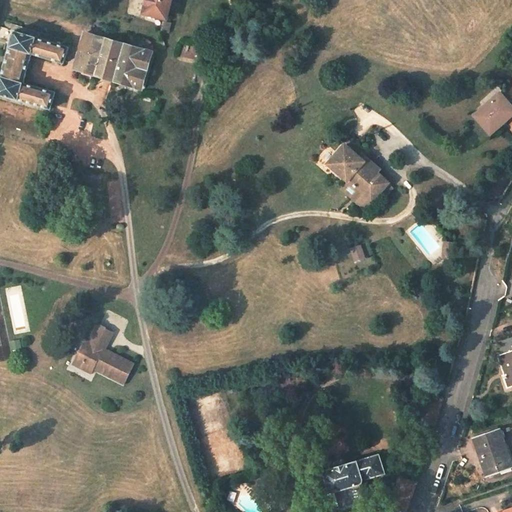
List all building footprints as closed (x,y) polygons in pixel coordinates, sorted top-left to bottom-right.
[(149,0),(146,12),(165,17),(169,0),(149,0)] [(64,63),(69,47),(15,32),(0,85),(0,93),(50,108),(55,92),(24,82),(32,53),(64,63)] [(152,55),(85,34),(76,67),(142,87),(142,86),(150,62),(152,55)] [(147,88),(154,63),(150,62),(142,86),(147,88)] [(511,113),(511,108),(499,93),(475,115),(490,133),(511,113)] [(327,165),(364,196),(370,189),(378,196),(389,183),(377,173),(381,169),(363,154),(359,158),(344,145),(327,165)] [(364,196),(372,203),(378,196),(370,189),(364,196)] [(453,243),(444,242),(443,257),(452,259),(453,243)] [(355,262),(366,259),(362,247),(351,250),(355,262)] [(125,383),(134,365),(104,350),(113,331),(99,325),(90,343),(84,340),(75,359),(81,362),(79,366),(92,372),(95,368),(125,383)] [(503,375),(507,385),(511,383),(511,337),(500,342),(504,354),(499,356),(506,375),(503,375)] [(511,466),(511,464),(499,429),(474,438),(479,452),(481,451),(485,463),(483,464),(487,475),(511,466)] [(385,472),(380,454),(358,461),(362,478),(366,476),(366,478),(385,472)] [(347,465),(345,458),(334,461),(336,468),(347,465)] [(362,478),(358,461),(347,465),(336,468),(324,471),(329,486),(330,488),(334,490),(335,490),(359,483),(361,481),(362,478)] [(416,482),(400,478),(391,509),(403,511),(405,511),(410,499),(416,482)]
